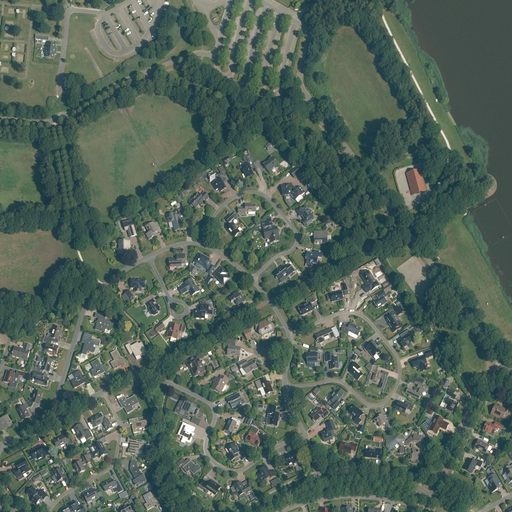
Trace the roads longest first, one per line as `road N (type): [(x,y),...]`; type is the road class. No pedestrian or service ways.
road 1 (unclassified): [(494,365),(488,344),(305,94),(306,28),(257,0)]
road 2 (residential): [(284,389),(339,382),(378,407),(399,375),(394,354),(354,312),(288,334)]
road 3 (residential): [(303,434),(232,473),(206,450),(214,419),(208,402),(146,373),(103,392)]
road 4 (unclassified): [(0,118),(52,123),(192,54),(215,55),(218,40)]
road 5 (residential): [(253,279),(299,241),(298,230),(259,194),(235,196),(219,208),(201,245)]
road 6 (unclassified): [(58,402),(90,298),(148,258)]
road 7 (residential): [(53,511),(70,490),(116,461),(120,425),(103,392)]
road 8 (unclassified): [(427,496),(494,365)]
road 9 (residential): [(283,511),(347,498),(426,511)]
